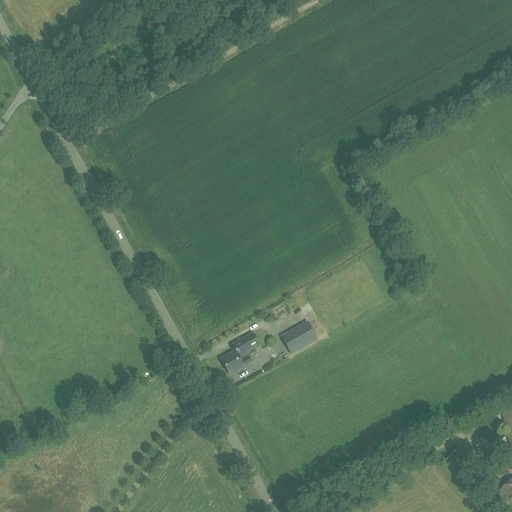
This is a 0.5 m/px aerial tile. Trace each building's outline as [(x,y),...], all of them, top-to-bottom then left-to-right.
[(307,323),(281,337),(291,355),(317,340),(307,323)] [(237,350),(246,366),(252,363),(247,353),(260,346),(253,334),(232,346),(235,351),(237,350)] [(237,350),(235,351),(220,360),(228,373),(233,370),(235,372),(246,366),(237,350)] [(511,408),(502,411),(511,447),(511,446),(511,408)] [(462,476),(471,468),(457,451),(448,459),(462,476)] [(511,504),(511,480),(500,491),(511,504)]
